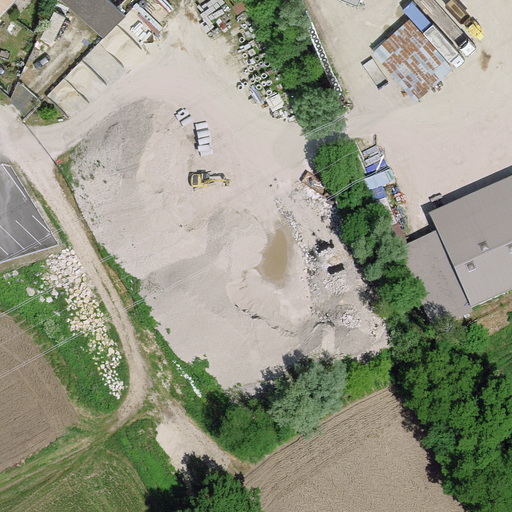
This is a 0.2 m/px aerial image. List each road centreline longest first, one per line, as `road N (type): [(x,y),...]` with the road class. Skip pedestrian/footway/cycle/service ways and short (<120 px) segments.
road 1 (track): [(511,136),(383,124),(308,143),(112,127),(20,151),(0,131)]
road 2 (track): [(20,151),(72,217),(130,342),(134,392),(108,427)]
road 3 (track): [(0,486),(108,427)]
